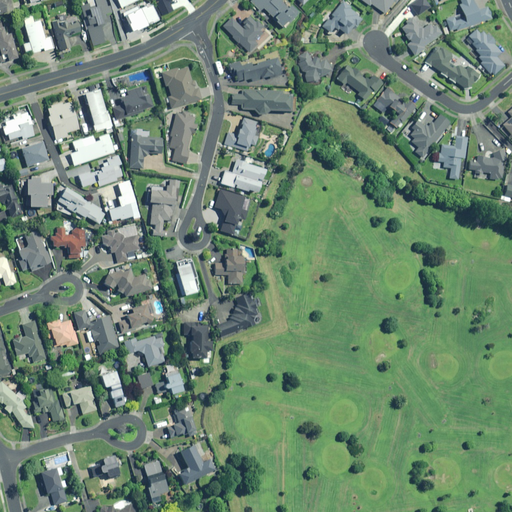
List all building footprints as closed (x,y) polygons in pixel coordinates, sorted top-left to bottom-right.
[(0,0),(0,14),(14,11),(10,0),(0,0)] [(112,13),(108,0),(84,0),(79,2),(92,46),(106,42),(100,25),(107,23),(105,15),(112,13)] [(271,0),(271,1),(269,0),(250,0),(249,1),(260,11),(263,8),(269,15),(268,16),(281,28),(294,15),(281,2),(282,0),(271,0)] [(362,0),(370,6),(372,4),(384,14),(394,1),(396,3),(398,0),(362,0)] [(444,19),(448,31),(454,29),(455,31),(490,19),(486,7),(475,11),(471,0),(469,1),(468,0),(457,0),(464,17),(454,20),(453,16),(444,19)] [(350,6),(345,1),(332,15),(333,16),(323,26),(330,33),(336,26),(345,35),(359,20),(355,15),(356,14),(349,7),(350,6)] [(137,7),(123,13),(131,32),(159,20),(152,4),(139,10),(137,7)] [(262,27),(251,16),(240,27),(231,18),(223,27),(233,37),(233,38),(249,53),(257,45),(254,42),(262,33),(259,31),(262,27)] [(33,23),(31,17),(22,19),(29,43),(23,44),(25,52),(31,50),(32,54),(54,48),(51,37),(44,39),(39,21),(33,23)] [(430,24),(421,30),(413,17),(405,22),(407,24),(401,28),(406,34),(404,35),(410,43),(406,45),(414,56),(424,49),(422,47),(441,34),(436,27),(433,28),(430,24)] [(69,23),(68,18),(52,23),(60,50),(70,48),(66,36),(82,32),(78,20),(69,23)] [(3,24),(1,20),(0,20),(0,52),(1,54),(0,54),(0,61),(1,64),(18,59),(8,23),(3,24)] [(478,33),(474,30),(464,38),(479,56),(475,60),(487,74),(489,72),(492,76),(503,67),(495,57),(500,53),(492,43),(493,42),(487,34),(485,36),(480,31),(478,33)] [(426,62),(462,90),(468,89),(478,75),(466,66),(464,69),(455,62),(452,67),(447,62),(451,56),(438,46),(426,62)] [(309,52),(298,56),(308,82),(331,73),(324,56),(312,61),(309,52)] [(282,75),(276,58),(254,64),(253,60),(241,64),(241,61),(229,65),(231,74),(234,73),(237,82),(251,78),(252,82),(268,77),(269,79),(282,75)] [(352,71),(347,66),(337,78),(345,86),(347,83),(359,94),(358,95),(365,101),(383,81),(375,74),(370,80),(355,67),(352,71)] [(198,88),(195,79),(192,80),(189,67),(179,70),(178,69),(162,73),(165,87),(168,86),(171,97),(167,97),(170,109),(201,100),(198,88)] [(143,97),(140,87),(126,91),(128,96),(120,98),(122,105),(111,108),(115,120),(143,112),(142,110),(152,107),(148,95),(143,97)] [(400,98),(386,88),(377,100),(387,108),(388,107),(396,113),(389,123),(396,128),(401,122),(402,123),(415,107),(406,101),(404,104),(398,100),(400,98)] [(106,111),(100,90),(84,94),(95,132),(106,129),(107,130),(112,128),(107,111),(106,111)] [(294,95),(279,95),(279,91),(243,90),(240,95),(232,95),(232,105),(241,105),(241,110),(253,110),(257,115),(265,115),(268,111),(293,112),(294,110),(294,95)] [(80,129),(71,102),(62,105),(62,103),(47,108),(50,116),(48,117),(56,140),(68,137),(66,133),(80,129)] [(511,106),(506,112),(510,118),(501,125),(510,136),(511,134),(511,106)] [(195,117),(176,112),(171,137),(172,137),(170,148),(175,149),(172,161),(186,164),(189,152),(187,151),(191,133),(195,134),(197,125),(193,124),(195,117)] [(36,135),(29,113),(20,115),(19,114),(13,116),(10,117),(10,116),(4,118),(7,126),(2,127),(5,135),(8,134),(9,140),(22,136),(23,139),(36,135)] [(415,152),(422,157),(448,123),(439,116),(433,123),(431,122),(427,128),(418,121),(412,129),(414,131),(410,135),(415,138),(412,142),(419,148),(415,152)] [(255,122),(243,119),(237,136),(228,133),(224,144),(245,151),(248,143),(255,146),(258,137),(250,135),(255,122)] [(117,144),(113,145),(109,134),(99,137),(94,139),(93,136),(72,143),(76,152),(61,157),(65,169),(114,153),(119,151),(117,144)] [(142,169),(143,159),(148,153),(161,154),(162,138),(132,136),(129,168),(142,169)] [(465,138),(452,137),(451,146),(440,145),(438,162),(444,162),(443,168),(451,168),(450,179),(457,180),(459,158),(463,159),(465,138)] [(48,161),(43,143),(21,149),(26,167),(48,161)] [(488,173),(488,180),(497,180),(497,179),(502,179),(503,160),(506,159),(501,150),(492,154),(494,158),(484,157),(484,156),(473,155),(473,156),(473,161),(469,161),(468,171),(472,171),(472,174),(482,175),(482,173),(488,173)] [(121,164),(118,155),(107,159),(108,162),(103,164),(103,167),(100,168),(100,170),(90,174),(89,172),(78,176),(82,187),(97,182),(99,186),(117,180),(116,178),(122,176),(119,165),(121,164)] [(248,163),(236,159),(232,174),(225,171),(221,184),(233,188),(233,187),(247,192),(247,190),(256,193),(259,182),(260,180),(263,170),(248,164),(248,163)] [(28,175),(26,168),(15,171),(17,177),(28,175)] [(31,180),(28,180),(28,195),(30,195),(30,207),(46,207),(46,195),(53,195),(53,184),(40,184),(40,178),(31,178),(31,180)] [(175,206),(176,195),(179,195),(180,181),(170,180),(169,184),(168,184),(168,185),(167,185),(167,186),(166,186),(166,187),(165,187),(165,188),(165,189),(165,192),(150,191),(149,203),(152,203),(150,224),(153,225),(152,236),(165,237),(165,231),(163,231),(164,221),(171,221),(171,214),(172,206),(175,206)] [(138,209),(129,181),(117,184),(121,196),(117,198),(120,207),(108,210),(112,221),(119,218),(120,220),(133,216),(132,211),(138,209)] [(511,185),(504,184),(502,198),(501,200),(506,201),(507,199),(511,199),(511,185)] [(0,202),(1,205),(3,204),(5,210),(8,209),(11,219),(23,215),(20,205),(17,206),(14,197),(11,186),(3,189),(2,185),(0,185),(0,202)] [(80,220),(82,218),(84,219),(85,216),(99,224),(106,212),(65,187),(58,199),(56,210),(80,220)] [(214,208),(220,209),(223,219),(219,231),(232,235),(238,219),(243,221),(246,211),(250,199),(220,189),(214,208)] [(86,246),(85,230),(78,226),(72,231),(72,235),(65,235),(65,228),(57,229),(57,233),(55,233),(55,236),(50,237),(50,241),(52,242),(53,247),(67,246),(68,259),(81,258),(80,247),(86,246)] [(47,247),(40,228),(24,233),(29,247),(18,251),(21,259),(19,260),(23,271),(31,268),(32,271),(40,269),(39,267),(52,262),(47,247)] [(123,236),(118,233),(114,234),(114,232),(109,233),(109,235),(101,237),(104,247),(109,246),(111,253),(114,252),(117,263),(127,260),(125,253),(140,250),(137,235),(124,238),(123,236)] [(242,284),(243,256),(241,256),(242,250),(237,250),(225,250),(225,264),(215,263),(215,275),(228,276),(227,284),(242,284)] [(0,258),(0,277),(3,277),(5,286),(17,283),(14,273),(11,274),(7,259),(6,259),(6,258),(5,258),(4,258),(3,258),(3,257),(0,258)] [(176,263),(177,267),(176,267),(178,274),(174,275),(181,297),(196,292),(194,286),(198,285),(190,259),(176,263)] [(121,272),(107,276),(110,287),(122,284),(125,297),(153,289),(150,280),(148,273),(133,278),(130,270),(121,272)] [(258,316),(255,308),(262,306),(259,297),(252,300),(249,293),(235,298),(237,304),(229,321),(216,326),(220,337),(255,325),(253,318),(258,316)] [(134,314),(126,316),(127,320),(119,322),(121,333),(131,330),(141,328),(140,325),(153,322),(149,304),(132,308),(134,314)] [(79,331),(86,329),(87,331),(91,330),(94,342),(96,341),(98,341),(99,345),(97,346),(100,355),(120,349),(110,316),(97,319),(92,321),(92,322),(89,323),(85,310),(74,314),(79,331)] [(46,333),(48,340),(51,339),(54,348),(66,344),(66,347),(78,344),(74,331),(71,320),(61,324),(59,320),(46,323),(49,332),(46,333)] [(29,357),(31,357),(33,363),(45,360),(35,322),(22,325),(25,336),(12,340),(17,357),(28,354),(29,357)] [(207,325),(184,323),(183,335),(191,335),(191,340),(189,340),(189,352),(190,352),(190,358),(209,359),(210,342),(207,342),(207,325)] [(162,338),(155,340),(154,336),(136,342),(135,339),(124,342),(127,354),(137,351),(144,354),(148,367),(165,362),(163,354),(161,347),(164,346),(162,338)] [(0,338),(0,377),(2,377),(1,375),(10,373),(8,366),(4,367),(1,352),(4,351),(1,339),(0,338)] [(183,391),(177,371),(165,374),(167,381),(155,384),(158,394),(170,391),(171,394),(183,391)] [(109,386),(110,392),(108,392),(111,400),(112,399),(115,408),(128,404),(126,396),(123,397),(116,372),(101,376),(104,388),(109,386)] [(153,386),(149,373),(138,377),(141,389),(153,386)] [(34,429),(31,415),(21,401),(24,398),(19,393),(16,396),(1,382),(0,382),(0,402),(1,404),(2,403),(6,407),(4,409),(9,414),(11,412),(23,428),(34,429)] [(97,410),(89,386),(62,395),(66,407),(79,403),(82,415),(97,410)] [(53,401),(50,388),(38,391),(40,396),(34,397),(35,402),(32,402),(34,409),(41,408),(42,413),(50,411),(53,422),(64,419),(59,399),(53,401)] [(192,416),(190,416),(187,406),(174,411),(178,424),(167,427),(171,438),(187,432),(189,437),(196,434),(195,431),(197,430),(192,416)] [(202,463),(198,456),(203,454),(198,443),(191,447),(180,452),(187,468),(178,473),(184,485),(215,470),(210,459),(202,463)] [(119,467),(118,460),(116,456),(102,460),(104,464),(91,468),(93,477),(106,474),(107,479),(120,476),(117,467),(119,467)] [(168,492),(158,461),(143,465),(150,486),(146,487),(152,503),(160,501),(158,495),(168,492)] [(40,473),(42,479),(38,480),(41,489),(44,488),(46,494),(50,493),(54,505),(68,501),(65,493),(63,494),(58,476),(57,476),(55,469),(40,473)] [(135,511),(131,504),(126,507),(122,501),(113,506),(113,505),(108,507),(104,506),(100,508),(98,511),(135,511)]
